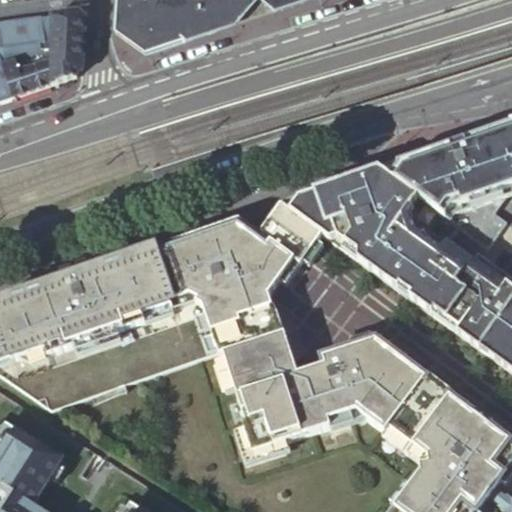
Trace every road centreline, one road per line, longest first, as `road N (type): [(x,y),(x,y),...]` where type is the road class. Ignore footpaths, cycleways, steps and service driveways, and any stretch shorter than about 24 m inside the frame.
road 1 (secondary): [(0,250),(511,76)]
road 2 (tertiary): [(511,3),(0,163)]
road 3 (secondary): [(428,0),(98,104)]
